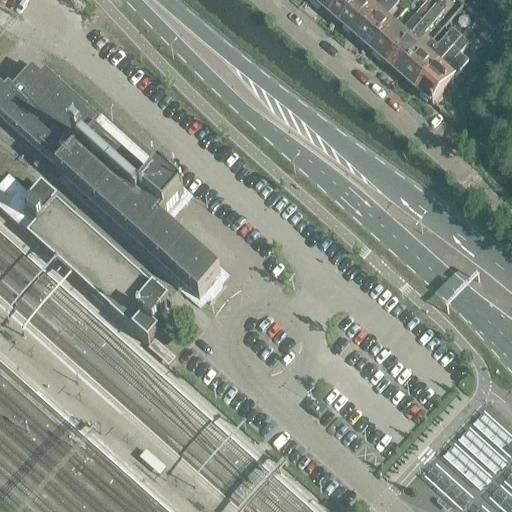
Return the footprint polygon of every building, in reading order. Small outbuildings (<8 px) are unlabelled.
[(312,0),(326,12),(336,0),(312,0)] [(336,0),(326,12),(341,25),(362,0),(336,0)] [(362,0),(341,25),(356,38),(363,30),(389,0),(362,0)] [(389,0),(363,30),(356,38),(371,52),(378,44),(394,26),(385,18),(401,0),(389,0)] [(426,5),(416,17),(423,23),(433,11),(426,5)] [(393,57),(387,65),(402,78),(431,44),(424,38),(444,15),(436,8),(433,11),(423,23),(393,57)] [(378,44),(371,52),(387,65),(393,57),(423,23),(416,17),(402,33),(394,26),(378,44)] [(431,44),(402,78),(417,91),(461,41),(454,35),(440,51),(431,44)] [(461,41),(417,91),(431,103),(429,105),(433,108),(435,105),(434,104),(455,79),(469,63),(460,56),(468,47),(461,41)] [(56,174),(200,302),(221,278),(162,224),(184,199),(160,177),(153,184),(95,132),(102,125),(45,75),(41,80),(32,72),(13,92),(9,88),(5,93),(0,88),(0,119),(58,171),(56,174)] [(150,348),(150,347),(159,337),(155,332),(160,327),(155,322),(169,306),(42,194),(34,203),(10,181),(0,191),(0,212),(29,239),(27,240),(111,315),(149,349),(150,348)] [(309,412),(318,420),(327,411),(318,403),(309,412)]
